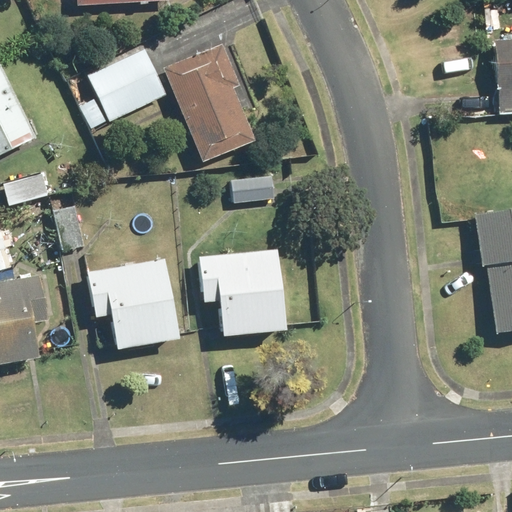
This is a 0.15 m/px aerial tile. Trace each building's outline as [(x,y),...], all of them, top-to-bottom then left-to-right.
[(511,38),(497,39),(501,113),(511,112),(511,38)] [(225,43),(165,67),(204,161),(257,140),(235,87),(242,84),(225,43)] [(89,75),(111,121),(169,93),(146,47),(89,75)] [(0,155),(39,136),(2,62),(0,63),(0,155)] [(9,180),(13,202),(50,194),(46,173),(9,180)] [(235,181),(236,199),(274,197),(273,180),(235,181)] [(72,207),(55,212),(66,248),(82,243),(72,207)] [(511,208),(477,213),(484,265),(488,265),(497,331),(511,328),(511,208)] [(284,323),(276,251),(212,257),(220,330),(284,323)] [(177,332),(165,265),(109,275),(120,342),(177,332)] [(0,287),(0,361),(42,354),(29,283),(0,287)]
